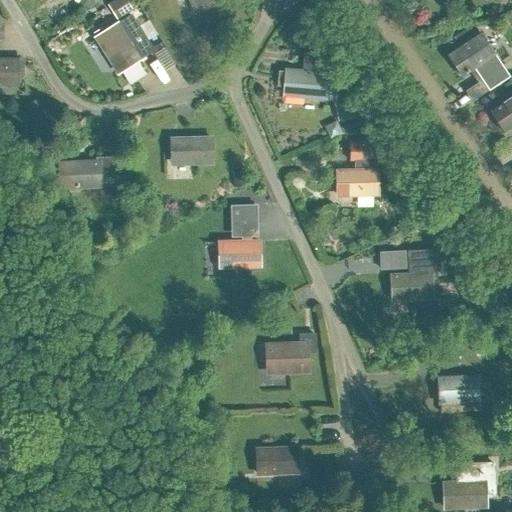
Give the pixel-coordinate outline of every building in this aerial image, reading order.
[(136,7),(131,0),(115,0),(108,5),(117,20),(136,7)] [(189,0),(194,11),(217,0),(216,0),(189,0)] [(303,20),(321,40),(336,27),(319,6),(303,20)] [(152,49),(131,16),(95,39),(116,72),(152,49)] [(479,33),(446,55),(460,77),(473,68),(488,91),(509,77),(479,33)] [(285,70),(285,73),(280,73),(279,85),(289,86),(288,96),(333,100),(336,75),(320,73),(322,56),(304,55),(302,72),(285,70)] [(22,60),(15,60),(0,59),(0,84),(17,85),(17,75),(22,75),(22,60)] [(511,94),(488,111),(503,133),(511,126),(511,94)] [(332,103),(337,122),(355,118),(351,99),(332,103)] [(210,138),(171,139),(171,154),(176,154),(176,164),(211,163),(210,138)] [(355,170),(336,171),(336,196),(376,195),(375,170),(375,161),(380,161),(379,140),(349,141),(350,162),(355,162),(355,170)] [(125,155),(113,156),(113,159),(97,159),(97,161),(58,163),(59,188),(114,186),(114,200),(126,200),(125,155)] [(246,168),(233,169),(234,187),(247,187),(246,168)] [(219,267),(258,266),(258,241),(218,242),(219,267)] [(400,275),(390,275),(391,300),(431,298),(434,298),(434,284),(437,284),(435,249),(424,249),(407,251),(409,274),(400,275)] [(473,343),(494,354),(503,336),(482,325),(473,343)] [(299,334),(299,341),(264,342),(265,375),(309,374),(308,352),(314,352),(313,334),(299,334)] [(477,374),(437,376),(437,378),(439,403),(439,413),(459,411),(458,402),(478,401),(477,386),(487,385),(487,376),(479,376),(479,374),(477,374)] [(298,475),(297,446),(254,447),(255,476),(298,475)] [(455,482),(443,483),(444,508),(484,506),(483,498),(495,498),(495,481),(494,466),(455,467),(455,482)] [(239,481),(231,470),(216,480),(224,491),(239,481)]
